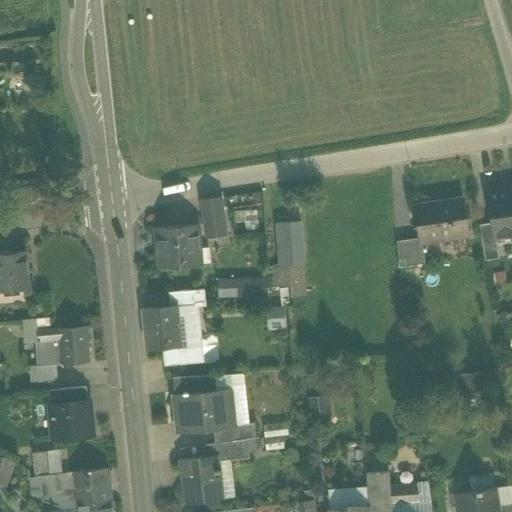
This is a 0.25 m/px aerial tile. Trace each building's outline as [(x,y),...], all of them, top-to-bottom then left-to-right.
[(42,95),(46,76),(29,73),(25,92),(42,95)] [(495,238),(511,235),(511,190),(486,194),(491,222),(493,238),(495,238)] [(205,223),(207,236),(225,234),(220,198),(201,200),(204,224),(205,223)] [(414,206),(419,243),(468,235),(463,198),(414,206)] [(259,229),(257,209),(243,211),(245,230),(259,229)] [(277,244),(279,244),(302,243),(303,243),(302,221),(276,223),(277,244)] [(479,224),(484,260),(498,257),(495,238),(493,238),(491,222),(479,224)] [(157,227),(159,268),(199,265),(197,225),(157,227)] [(302,243),(279,244),(280,264),(303,263),(302,243)] [(397,245),(399,268),(421,266),(419,243),(397,245)] [(0,290),(29,288),(25,250),(0,252),(0,290)] [(305,264),(271,267),(273,286),(289,285),(290,297),(307,296),(305,264)] [(236,278),(237,298),(269,296),(268,276),(236,278)] [(237,298),(236,278),(216,279),(217,299),(237,298)] [(178,305),(178,307),(197,305),(206,304),(204,289),(168,292),(170,306),(178,305)] [(146,349),(164,347),(181,345),(178,307),(178,305),(170,306),(142,309),(146,349)] [(197,305),(178,307),(181,345),(164,347),(165,361),(202,357),(197,305)] [(284,306),(265,307),(266,331),(285,330),(284,306)] [(38,342),(37,330),(36,318),(22,319),(24,343),(38,342)] [(37,330),(38,342),(59,340),(61,364),(90,362),(87,326),(37,330)] [(55,365),(61,364),(59,340),(38,342),(39,366),(55,364),(55,365)] [(31,366),(32,382),(57,380),(55,365),(55,364),(39,366),(31,366)] [(480,371),(460,374),(464,394),(483,390),(480,371)] [(214,375),(216,389),(224,388),(245,386),(244,373),(214,375)] [(172,378),(174,394),(213,390),(211,375),(172,378)] [(245,386),(224,388),(228,425),(254,422),(250,386),(245,386)] [(50,390),(52,404),(88,401),(86,387),(50,390)] [(177,431),(177,433),(213,429),(228,427),(228,425),(224,388),(216,389),(213,390),(174,394),(173,394),(173,396),(174,396),(177,431)] [(330,420),(327,394),(308,397),(311,422),(330,420)] [(50,404),(53,439),(93,435),(90,400),(88,401),(52,404),(50,404)] [(213,429),(214,443),(247,439),(256,438),(254,422),(228,425),(228,427),(213,429)] [(287,423),(262,424),(263,437),(283,436),(288,435),(287,423)] [(283,436),(263,437),(264,451),(284,450),(283,436)] [(248,453),(247,439),(214,443),(203,444),(205,456),(216,455),(217,457),(248,453)] [(60,450),(47,451),(49,475),(55,474),(61,473),(60,450)] [(55,474),(49,475),(47,451),(32,452),(35,477),(40,476),(42,501),(59,506),(55,474)] [(0,483),(7,486),(15,462),(3,456),(0,455),(0,483)] [(180,459),(185,503),(221,499),(217,461),(217,457),(216,455),(205,456),(180,459)] [(230,459),(217,461),(221,499),(235,497),(230,459)] [(59,506),(65,508),(112,502),(108,467),(61,473),(55,474),(59,506)] [(368,505),(368,511),(390,511),(390,505),(389,486),(388,471),(366,472),(367,486),(368,505)] [(469,491),(494,487),(492,471),(467,475),(469,491)] [(40,476),(35,477),(30,477),(32,497),(42,501),(40,476)] [(417,484),(418,501),(430,501),(426,479),(417,479),(417,484)] [(389,486),(390,505),(418,503),(418,501),(417,484),(389,486)] [(511,484),(494,487),(497,505),(511,502),(511,484)] [(368,505),(367,486),(329,488),(330,508),(345,507),(349,503),(368,505)] [(459,511),(496,511),(496,505),(497,505),(494,487),(469,491),(457,493),(457,494),(462,493),(465,510),(459,511)] [(316,511),(315,498),(299,499),(300,511),(316,511)] [(431,511),(430,501),(418,501),(418,503),(390,505),(390,511),(431,511)] [(113,511),(112,502),(65,508),(65,511),(113,511)] [(511,511),(511,502),(497,505),(496,505),(496,511),(511,511)] [(330,508),(330,511),(368,511),(368,505),(349,503),(345,507),(330,508)]
